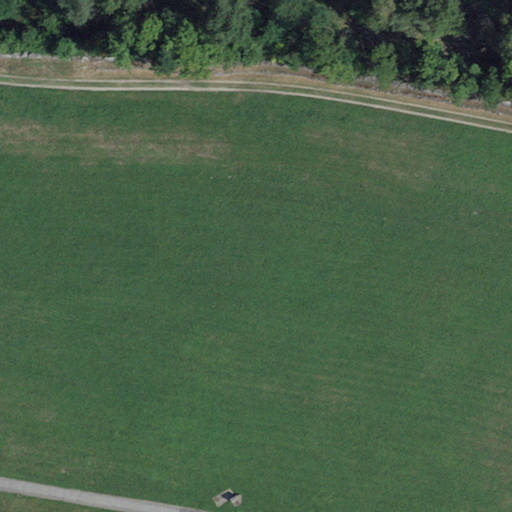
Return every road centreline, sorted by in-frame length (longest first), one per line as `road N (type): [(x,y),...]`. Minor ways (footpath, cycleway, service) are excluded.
road 1 (track): [(511,127),(278,87),(0,80)]
road 2 (track): [(164,511),(0,485)]
